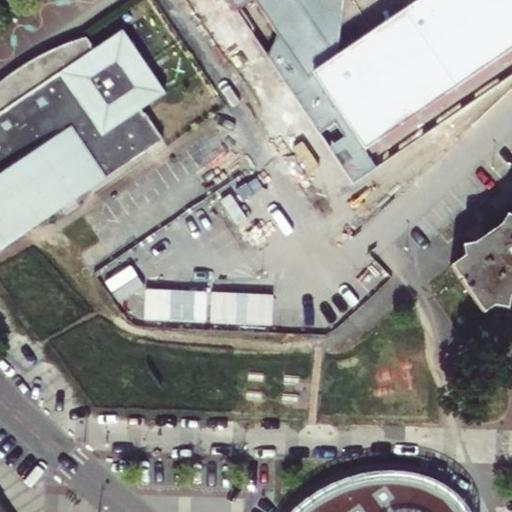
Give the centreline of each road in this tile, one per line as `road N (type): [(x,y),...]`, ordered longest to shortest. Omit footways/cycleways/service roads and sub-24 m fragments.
road 1 (residential): [(326,278),(285,290),(151,285),(119,237),(239,156)]
road 2 (residential): [(511,116),(326,278)]
road 3 (residential): [(0,396),(130,511)]
road 4 (residential): [(239,156),(326,278)]
